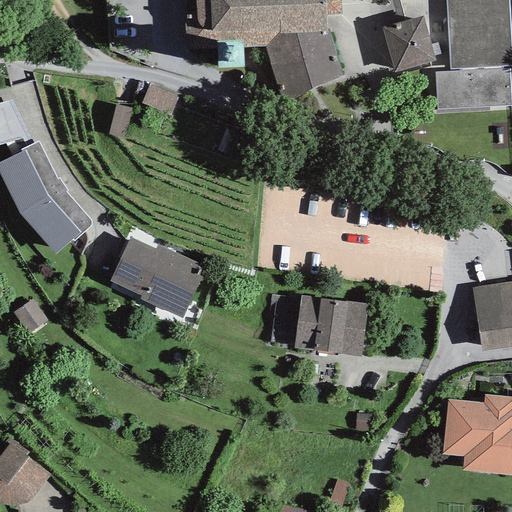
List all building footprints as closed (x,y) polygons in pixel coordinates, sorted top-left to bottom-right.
[(331,29),(327,0),(199,0),(199,2),(200,12),(188,14),(189,50),(220,50),(220,68),(247,68),(245,53),(265,50),(286,103),(348,74),(331,29)] [(447,0),(452,74),(436,74),(438,107),(510,103),(508,66),(511,66),(511,58),(508,0),(447,0)] [(423,17),(382,28),(395,73),(435,62),(423,17)] [(177,97),(148,84),(140,102),(169,115),(177,97)] [(38,143),(0,161),(0,179),(19,215),(55,255),(91,224),(66,193),(56,178),(38,143)] [(207,273),(135,239),(113,286),(185,320),(207,273)] [(511,282),(471,289),(481,352),(511,347),(511,282)] [(366,306),(301,296),(293,347),(358,357),(366,306)] [(32,299),(13,312),(28,335),(48,321),(32,299)] [(484,406),(448,402),(443,453),(465,455),(464,471),(511,475),(511,400),(485,398),(484,406)] [(49,474),(9,443),(0,455),(0,503),(5,506),(17,507),(27,502),(49,474)]
